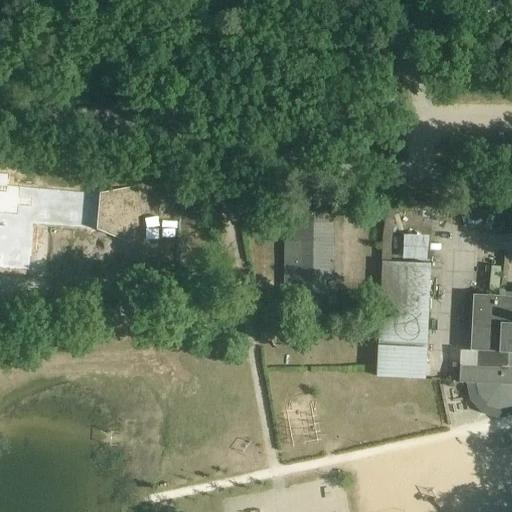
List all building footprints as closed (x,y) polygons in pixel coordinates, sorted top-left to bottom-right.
[(0,271),(47,276),(51,230),(118,236),(122,196),(26,188),(27,177),(11,175),(10,187),(0,185),(0,271)] [(331,223),(331,214),(298,213),(297,221),(295,221),(295,242),(286,242),(285,293),(322,294),(322,282),(334,282),(336,223),(331,223)] [(404,219),(404,228),(422,229),(422,219),(404,219)] [(447,231),(446,222),(429,222),(429,232),(447,231)] [(404,238),(405,263),(431,262),(430,237),(404,238)] [(378,378),(426,380),(432,265),(384,263),(378,378)] [(472,352),(478,352),(477,366),(461,365),(460,383),(477,384),(480,396),(489,405),(501,409),(511,406),(511,297),(474,296),(472,352)]
